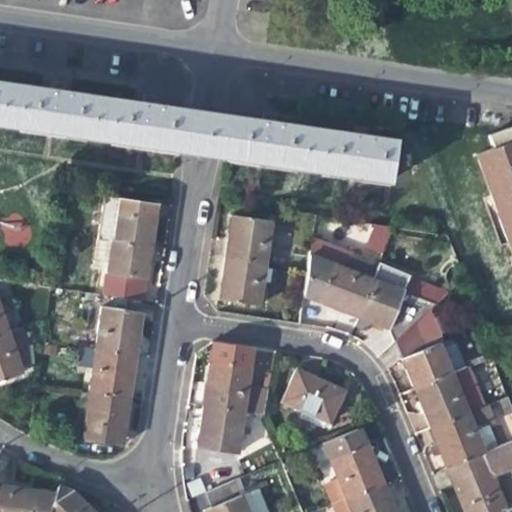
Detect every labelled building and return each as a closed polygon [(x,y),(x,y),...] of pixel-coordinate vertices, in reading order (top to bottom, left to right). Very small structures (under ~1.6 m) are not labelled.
[(0,126),(3,127),(9,84),(0,82),(0,126)] [(47,89),(9,84),(3,127),(93,141),(100,97),(61,91),(62,89),(55,88),(47,87),(47,89)] [(140,103),(100,97),(93,141),(173,153),(179,106),(176,106),(176,108),(152,105),(152,103),(146,102),(140,101),(140,103)] [(199,156),(226,161),(231,115),(205,110),(188,108),(179,106),(173,153),(199,156)] [(226,161),(304,173),(311,129),(272,123),(273,120),(266,119),(258,118),(258,120),(233,117),(233,115),(231,115),(226,161)] [(474,156),(506,242),(511,239),(511,126),(485,136),(491,150),(474,156)] [(349,134),(311,129),(304,173),(383,185),(390,138),(388,138),(387,140),(363,136),(363,134),(356,133),(349,132),(349,134)] [(97,239),(99,239),(108,241),(148,246),(151,227),(154,204),(103,197),(97,239)] [(383,251),(391,232),(353,217),(345,236),(383,251)] [(224,236),(221,261),(261,266),(266,225),(226,220),(224,236)] [(30,244),(29,223),(1,225),(3,246),(30,244)] [(97,255),(106,257),(108,241),(99,239),(97,255)] [(144,274),(148,246),(108,241),(106,257),(101,295),(140,301),(144,274)] [(325,305),(356,317),(370,280),(375,265),(353,256),(347,272),(306,255),(300,296),(325,305)] [(255,309),(261,266),(221,261),(218,283),(215,303),(255,309)] [(386,328),(393,343),(425,312),(397,301),(401,291),(370,280),(356,317),(379,325),(386,328)] [(413,295),(441,304),(446,289),(418,280),(413,295)] [(99,307),(93,350),(132,356),(136,330),(139,313),(99,307)] [(428,309),(425,312),(393,343),(404,372),(412,390),(448,374),(459,370),(464,368),(453,343),(448,340),(441,343),(428,309)] [(18,329),(4,334),(0,335),(0,380),(18,374),(17,371),(27,368),(26,350),(18,329)] [(204,381),(201,407),(241,412),(261,415),(265,390),(244,387),(249,348),(211,343),(209,344),(204,381)] [(129,379),(132,356),(93,350),(77,348),(75,365),(90,367),(87,392),(127,398),(129,379)] [(464,368),(459,370),(448,374),(412,390),(420,408),(428,429),(481,406),(466,367),(464,368)] [(278,402),(304,413),(324,423),(327,424),(341,392),(318,382),(293,370),(278,402)] [(123,422),(127,398),(87,392),(80,440),(120,446),(123,422)] [(439,455),(444,468),(480,452),(472,431),(492,423),(486,405),(481,406),(428,429),(435,444),(429,446),(434,458),(439,455)] [(235,454),(241,412),(201,407),(198,430),(195,449),(235,454)] [(321,429),(324,423),(304,413),(301,420),(321,429)] [(320,445),(343,501),(380,485),(370,462),(357,430),(320,445)] [(511,455),(507,441),(480,452),(444,468),(454,492),(461,511),(492,511),(502,508),(490,477),(511,467),(511,455)] [(203,494),(208,508),(236,496),(231,482),(203,494)] [(390,511),(387,503),(380,485),(343,501),(347,511),(390,511)] [(0,511),(45,511),(52,495),(19,490),(0,486),(0,511)] [(45,511),(90,511),(87,509),(68,490),(54,486),(52,495),(45,511)] [(202,511),(243,511),(237,496),(236,496),(208,508),(202,510),(202,511)]
